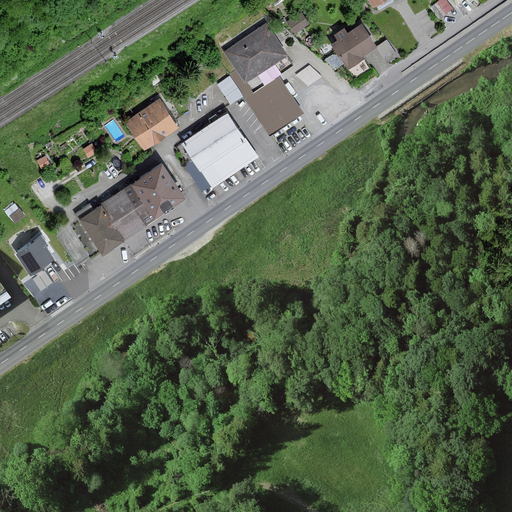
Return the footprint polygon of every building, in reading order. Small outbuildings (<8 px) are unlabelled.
[(438,0),(433,5),(441,16),(449,10),(441,0),(438,0)] [(287,23),(296,36),(310,26),(300,13),(287,23)] [(280,77),(295,67),(267,25),(224,53),(239,76),(252,95),(280,77)] [(378,48),(362,25),(348,34),(344,29),(334,36),(337,41),(332,45),(350,72),(367,61),(364,57),(378,48)] [(376,45),(386,60),(396,54),(386,38),(376,45)] [(297,71),(307,85),(321,76),(312,62),(297,71)] [(244,97),(270,135),(303,113),(280,77),(252,95),(239,76),(237,77),(234,73),(229,76),(230,77),(218,86),(231,106),(244,97)] [(125,124),(144,152),(180,129),(161,101),(125,124)] [(258,159),(228,115),(184,145),(214,189),(258,159)] [(83,148),(89,156),(98,149),(92,141),(83,148)] [(37,159),(42,167),(50,163),(45,155),(37,159)] [(82,220),(106,254),(188,200),(164,165),(82,220)] [(11,221),(23,218),(17,201),(6,204),(11,221)] [(17,255),(32,276),(56,260),(41,239),(17,255)] [(0,305),(11,298),(0,282),(0,305)]
